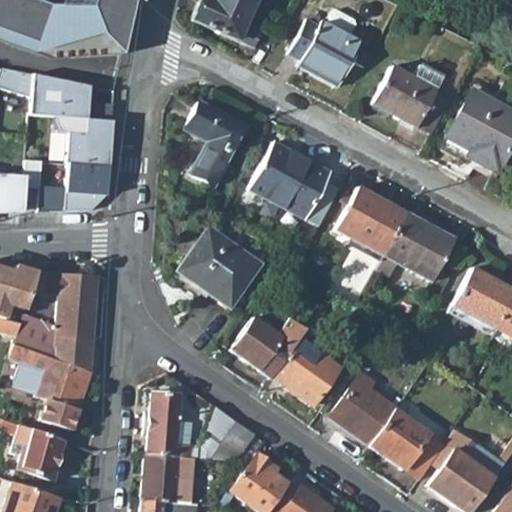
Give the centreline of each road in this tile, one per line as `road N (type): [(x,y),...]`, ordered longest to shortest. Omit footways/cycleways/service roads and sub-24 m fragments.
road 1 (residential): [(146,44),(493,219),(509,244)]
road 2 (residential): [(121,328),(138,332),(391,511)]
road 3 (residential): [(146,44),(127,243)]
road 4 (residential): [(121,328),(110,511)]
road 5 (residential): [(0,244),(127,243)]
